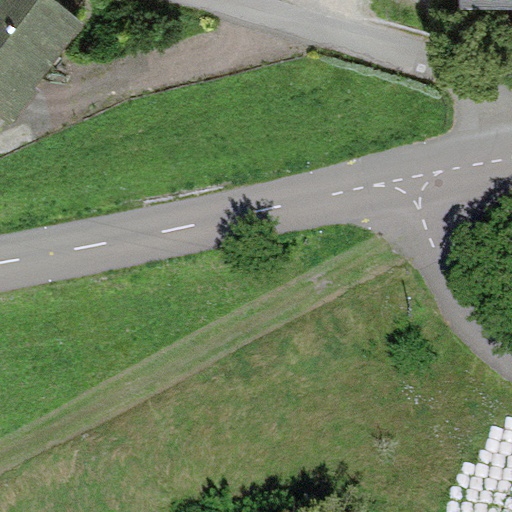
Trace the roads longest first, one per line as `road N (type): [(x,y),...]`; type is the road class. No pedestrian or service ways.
road 1 (track): [(432,247),(337,275),(0,457)]
road 2 (tertiary): [(0,263),(412,177)]
road 3 (residential): [(511,92),(433,61),(216,0)]
road 4 (residential): [(412,177),(451,294),(511,350)]
